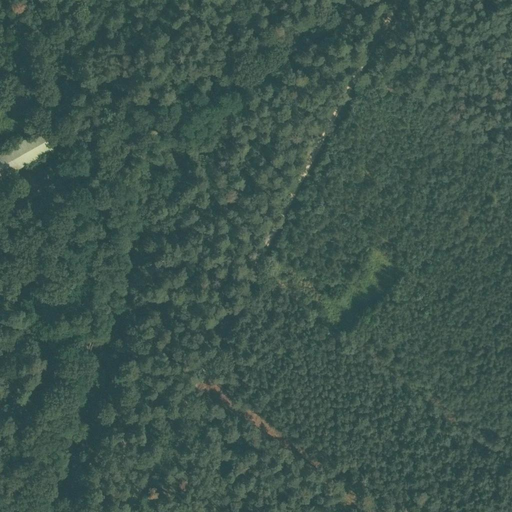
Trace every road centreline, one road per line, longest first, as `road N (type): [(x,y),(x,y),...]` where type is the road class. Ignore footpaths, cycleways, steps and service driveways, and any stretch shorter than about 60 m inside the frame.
road 1 (track): [(396,0),(127,511)]
road 2 (track): [(377,0),(0,220)]
road 3 (track): [(372,511),(190,392)]
